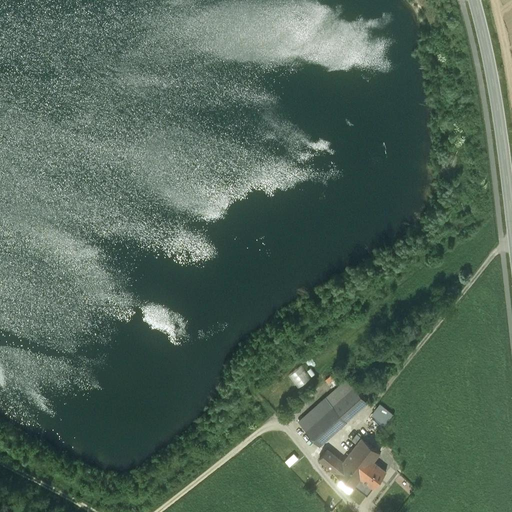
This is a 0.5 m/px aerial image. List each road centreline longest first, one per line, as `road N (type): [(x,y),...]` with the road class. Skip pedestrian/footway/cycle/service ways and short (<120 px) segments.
road 1 (track): [(309,458),(373,403),(511,235)]
road 2 (tertiary): [(473,0),(511,228)]
road 3 (track): [(309,458),(275,417),(156,511)]
